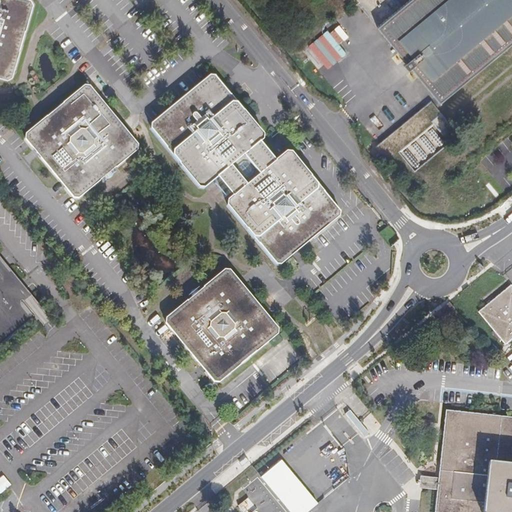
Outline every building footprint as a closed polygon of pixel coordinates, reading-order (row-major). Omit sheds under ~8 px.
[(0,0),(0,78),(6,80),(14,77),(32,5),(29,0),(0,0)] [(511,0),(353,0),(440,103),(511,43),(511,0)] [(346,38),(336,25),(310,45),(328,68),(347,53),(339,43),(346,38)] [(264,139),(264,133),(215,76),(209,75),(153,122),(152,129),(199,186),(207,186),(218,176),(234,195),(230,200),(230,206),(276,262),(283,263),(339,216),(340,208),(293,152),(287,151),(277,160),(261,141),(264,139)] [(27,133),(27,140),(75,197),(82,198),(137,150),(138,142),(91,86),(85,86),(27,133)] [(431,103),(376,148),(387,162),(432,124),(442,136),(452,128),(431,103)] [(398,238),(388,226),(381,233),(391,244),(398,238)] [(226,270),(168,317),(168,324),(215,380),(223,380),(279,333),(279,327),(232,270),(226,270)] [(511,286),(510,284),(478,312),(504,343),(511,336),(511,286)] [(454,308),(449,303),(432,317),(437,323),(454,308)] [(511,511),(511,416),(446,410),(439,477),(437,489),(434,511),(511,511)] [(364,429),(359,423),(355,426),(361,433),(364,429)] [(439,477),(419,475),(418,487),(437,489),(439,477)]
